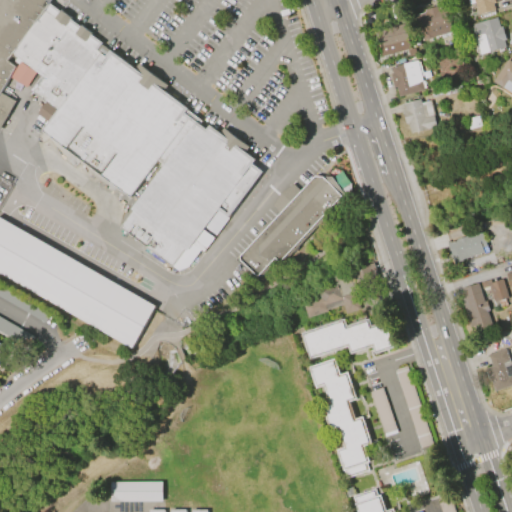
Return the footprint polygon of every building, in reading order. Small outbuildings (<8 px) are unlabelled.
[(0,0),(56,0),(50,8),(203,128),(201,132),(208,137),(211,132),(255,166),(252,171),(259,177),(229,217),(222,211),(188,256),(186,254),(173,270),(122,229),(135,215),(132,212),(165,168),(160,164),(132,200),(45,134),(51,125),(41,117),(49,105),(33,94),(44,79),(23,64),(21,67),(16,64),(19,60),(14,58),(10,64),(18,69),(0,99),(0,0)] [(481,16),(476,0),(502,0),(503,3),(496,5),(498,11),(481,16)] [(424,9),(442,4),(443,7),(448,5),(448,8),(450,7),(458,34),(447,37),(423,43),(415,15),(425,12),(424,9)] [(472,23),(498,16),(500,26),(503,25),(507,38),(505,39),(507,45),(481,53),(472,23)] [(384,57),(378,32),(387,30),(387,28),(400,24),(401,27),(407,25),(413,50),(384,57)] [(494,80),(508,58),(511,60),(511,91),(504,86),(503,86),(494,80)] [(427,91),(401,97),(398,85),(395,86),(393,77),(396,76),(394,70),(419,63),(422,72),(427,91)] [(439,129),(414,136),(411,126),(408,126),(404,113),(407,112),(406,105),(423,101),(424,105),(432,102),(439,129)] [(480,114),(482,126),(470,129),(468,116),(480,114)] [(345,196),(281,264),(277,260),(259,279),(242,264),(241,259),(316,178),(324,179),(334,180),(345,196)] [(0,217),(154,307),(132,349),(0,273),(0,217)] [(447,244),(483,232),(487,246),(481,248),(483,253),(462,260),(463,261),(454,264),(447,244)] [(303,304),(320,298),(318,290),(336,283),(333,276),(374,262),(379,278),(378,278),(380,287),(370,290),(375,303),(346,313),(343,304),(326,310),(328,316),(309,323),(303,304)] [(505,281),(511,299),(507,301),(509,307),(499,310),(492,289),(483,291),(487,303),(489,303),(492,313),(490,313),(495,329),(478,334),(476,328),(473,329),(464,301),(467,300),(464,290),(492,281),(493,285),(505,281)] [(302,337),(345,323),(348,330),(370,323),(372,330),(389,325),(397,351),(376,358),(373,351),(351,358),(349,351),(333,356),(333,357),(317,361),(310,364),(302,337)] [(0,361),(8,347),(0,342),(0,361)] [(511,388),(496,394),(493,384),(492,384),(488,371),(494,369),(491,357),(511,350),(511,388)] [(349,375),(359,403),(351,406),(357,422),(364,420),(373,447),(366,450),(371,466),(368,466),(371,474),(349,482),(346,474),(345,475),(338,454),(346,451),(340,434),(332,437),(323,409),(331,407),(325,390),(318,392),(311,371),(337,362),(342,378),(349,375)] [(418,448),(430,445),(408,366),(396,370),(418,448)] [(370,392),(384,436),(396,433),(382,388),(370,392)] [(110,480),(161,480),(161,500),(110,500),(110,480)] [(395,511),(358,511),(353,496),(375,488),(377,495),(381,494),(387,510),(394,507),(395,511)] [(441,511),(455,511),(452,499),(439,503),(441,511)]
